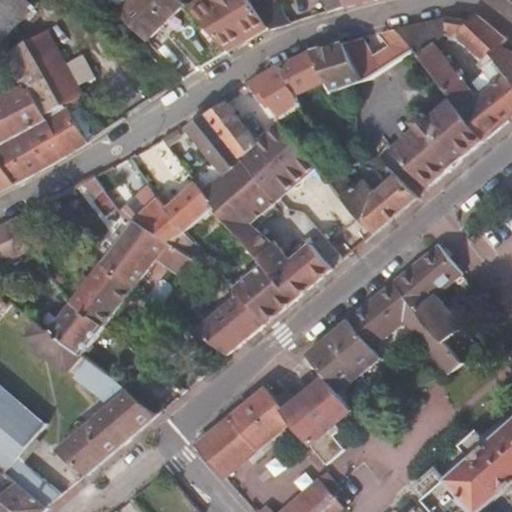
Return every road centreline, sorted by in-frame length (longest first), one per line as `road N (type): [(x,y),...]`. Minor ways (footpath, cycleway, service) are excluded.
road 1 (residential): [(0,206),(322,32),(452,0)]
road 2 (unclassified): [(437,218),(169,441)]
